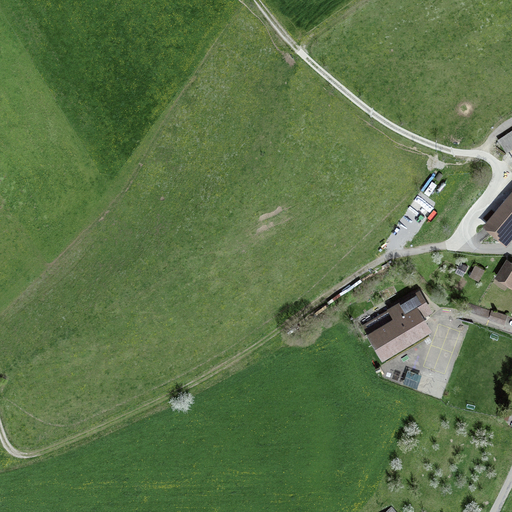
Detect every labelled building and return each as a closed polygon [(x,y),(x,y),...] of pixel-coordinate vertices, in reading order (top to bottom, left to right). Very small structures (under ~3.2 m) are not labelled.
[(511,136),(501,144),(506,151),(511,146),(511,136)] [(511,195),(487,224),(504,239),(511,230),(511,195)] [(479,282),(485,270),(475,265),(469,276),(479,282)] [(511,278),(511,269),(508,267),(501,277),(509,283),(511,278)] [(430,310),(419,292),(363,325),(382,356),(429,329),(421,316),(430,310)] [(467,302),(465,308),(490,316),(489,318),(504,323),(507,316),(467,302)] [(511,409),(511,403),(509,403),(501,420),(507,422),(511,409)]
